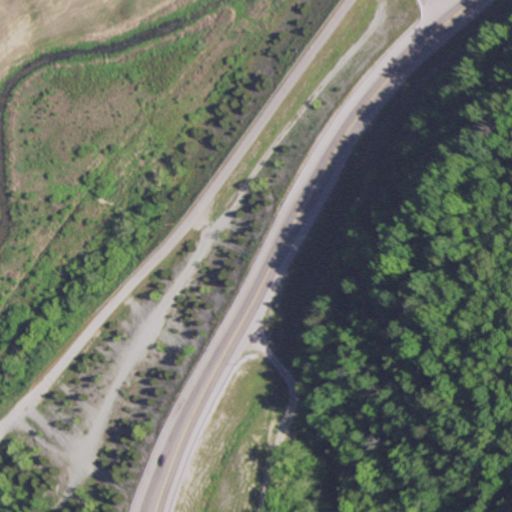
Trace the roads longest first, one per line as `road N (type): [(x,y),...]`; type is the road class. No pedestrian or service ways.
road 1 (trunk): [(162,511),(351,130),(411,57),(475,0)]
road 2 (residential): [(459,13),(443,0),(337,27),(170,248),(52,377)]
